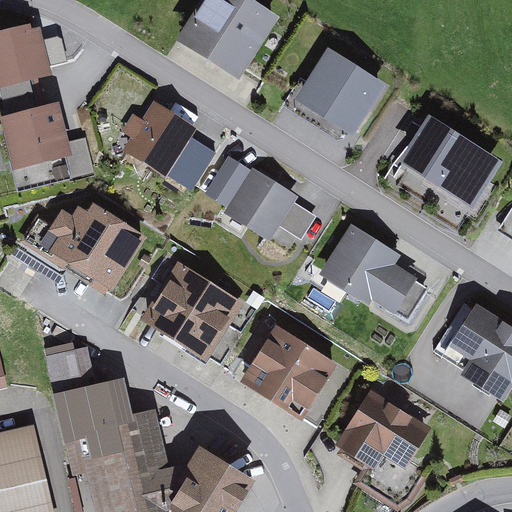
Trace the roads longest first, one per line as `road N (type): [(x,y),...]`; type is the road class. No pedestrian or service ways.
road 1 (residential): [(511,292),(21,0)]
road 2 (residential): [(298,511),(276,459),(211,403),(23,291)]
